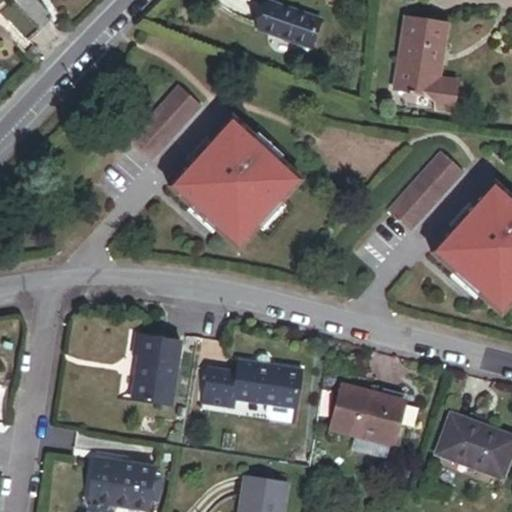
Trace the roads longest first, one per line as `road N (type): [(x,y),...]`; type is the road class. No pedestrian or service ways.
road 1 (residential): [(54,279),(189,282),(511,365)]
road 2 (residential): [(54,279),(14,511)]
road 3 (residential): [(139,0),(0,139)]
